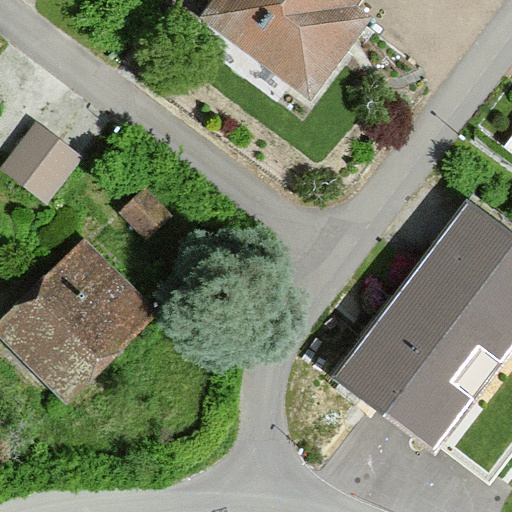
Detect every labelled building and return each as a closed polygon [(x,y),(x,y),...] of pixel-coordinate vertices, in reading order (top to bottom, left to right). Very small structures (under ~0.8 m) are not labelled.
[(352,14),(362,0),(216,0),(195,29),(309,111),(369,26),(352,14)] [(76,168),(30,133),(0,172),(0,181),(41,213),(76,168)] [(159,225),(135,203),(116,224),(141,245),(159,225)] [(511,364),(511,249),(463,213),(368,341),(472,419),(511,364)] [(156,323),(81,250),(0,334),(0,354),(65,417),(156,323)]
